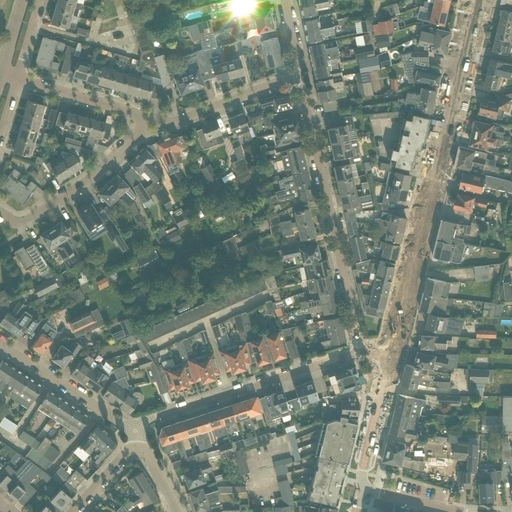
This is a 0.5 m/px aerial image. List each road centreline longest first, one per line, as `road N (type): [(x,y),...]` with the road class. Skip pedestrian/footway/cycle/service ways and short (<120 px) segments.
road 1 (residential): [(388,357),(474,0)]
road 2 (residential): [(359,352),(299,71)]
road 3 (residential): [(132,435),(161,415),(359,352)]
road 4 (residential): [(0,208),(33,214),(123,147),(145,119)]
road 5 (residential): [(132,435),(0,342)]
road 6 (residential): [(145,119),(299,71)]
road 7 (residential): [(361,489),(388,357)]
road 8 (residential): [(145,119),(18,76)]
